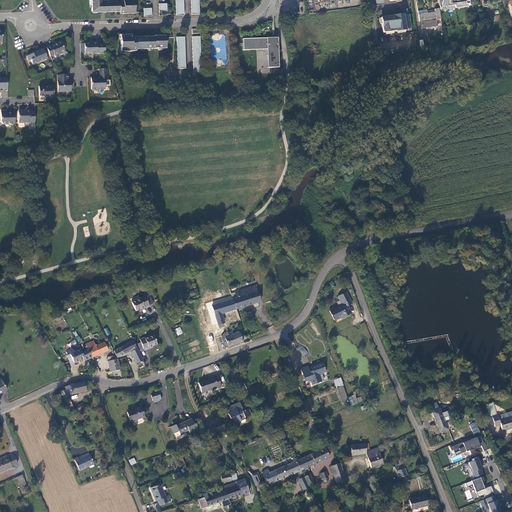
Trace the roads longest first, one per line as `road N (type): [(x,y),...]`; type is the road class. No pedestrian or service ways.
road 1 (unclassified): [(100,381),(130,384),(275,337),(304,317),(326,267),(342,254)]
road 2 (residential): [(342,254),(447,511)]
road 3 (residential): [(76,27),(242,20),(267,0)]
road 4 (unclassified): [(342,254),(371,241),(511,216)]
road 5 (unclassified): [(100,381),(141,511)]
